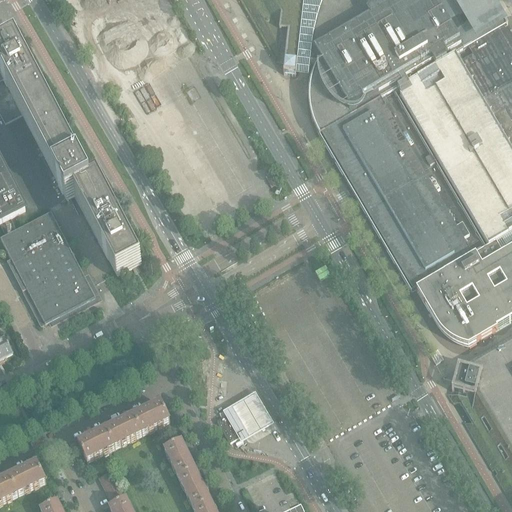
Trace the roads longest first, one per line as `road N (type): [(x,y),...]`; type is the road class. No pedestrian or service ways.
road 1 (secondary): [(489,511),(321,225)]
road 2 (secondary): [(34,0),(201,284)]
road 3 (secondary): [(201,284),(337,511)]
road 4 (secondary): [(311,208),(189,0)]
road 5 (residential): [(0,394),(140,317)]
road 6 (residential): [(236,511),(171,378)]
road 7 (residential): [(311,208),(217,263),(201,284)]
road 8 (residential): [(201,284),(321,225)]
road 9 (residential): [(53,436),(171,378)]
